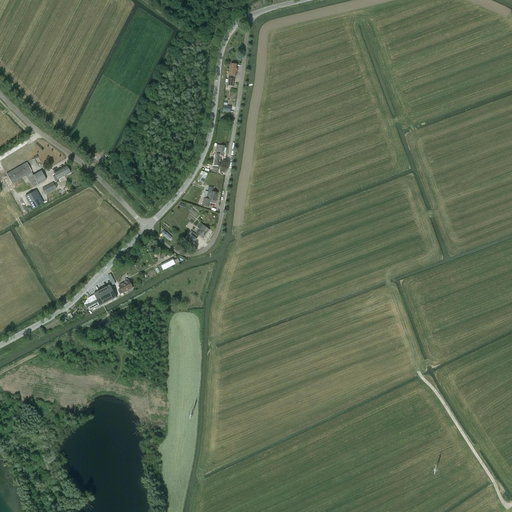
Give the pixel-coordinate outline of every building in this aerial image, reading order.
[(230,75),(229,75),(227,86),(233,86),(235,75),(236,75),(237,65),(231,64),(230,75)] [(225,146),(220,146),(219,154),(217,154),(217,157),(216,157),(215,164),(221,164),(222,158),(222,156),(224,157),(225,146)] [(100,162),(105,165),(109,160),(104,157),(100,162)] [(27,162),(6,174),(12,184),(26,175),(33,188),(38,185),(46,180),(41,171),(33,175),(32,172),(27,162)] [(55,175),(53,177),(55,181),(58,180),(70,173),(66,166),(54,172),(55,175)] [(53,183),(42,188),(45,194),(56,189),(53,183)] [(218,193),(212,192),(213,188),(209,187),(207,198),(204,197),(204,198),(202,206),(209,207),(210,202),(215,204),(216,201),(218,193)] [(36,190),(25,196),(33,210),(44,203),(36,190)] [(203,239),(210,230),(200,223),(197,228),(199,230),(196,234),(203,239)] [(199,238),(192,232),(184,241),(192,247),(199,238)] [(164,236),(169,241),(172,238),(167,233),(164,236)] [(176,264),(173,258),(161,264),(163,270),(176,264)] [(125,280),(124,281),(125,282),(119,286),(121,289),(118,290),(121,295),(123,293),(133,288),(129,280),(128,281),(128,279),(126,279),(125,280)] [(87,299),(89,303),(86,304),(89,311),(117,297),(113,290),(113,289),(109,288),(107,289),(107,288),(87,299)]
